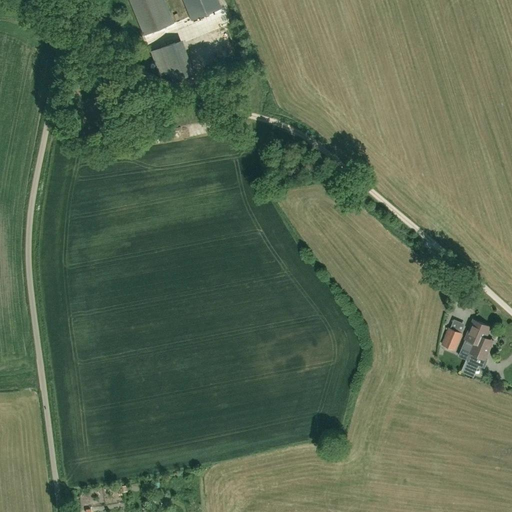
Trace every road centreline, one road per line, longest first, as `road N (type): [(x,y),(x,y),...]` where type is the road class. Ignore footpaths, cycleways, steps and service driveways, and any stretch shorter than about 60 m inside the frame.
road 1 (unclassified): [(59,511),(29,248),(37,168),(75,0)]
road 2 (track): [(63,41),(298,131),(452,261)]
